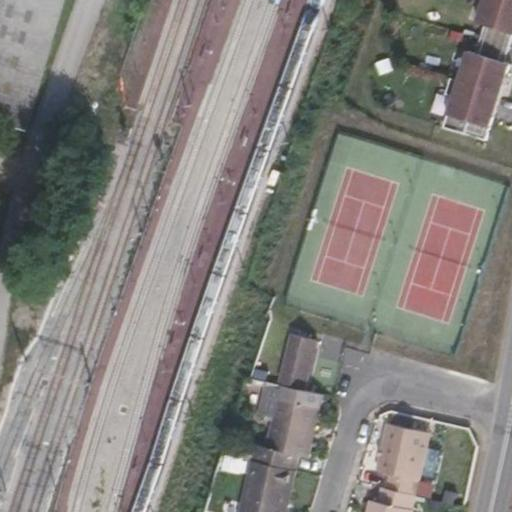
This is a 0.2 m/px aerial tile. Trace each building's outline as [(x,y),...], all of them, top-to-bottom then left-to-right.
[(0,0),(0,127),(24,134),(63,0),(0,0)] [(511,0),(482,0),(477,19),(485,22),(481,36),(510,45),(511,37),(511,0)] [(506,75),(511,60),(505,59),(510,45),(481,36),(476,50),(468,47),(458,78),(501,91),(506,75)] [(501,91),(458,78),(450,75),(445,92),(453,94),(444,125),(486,138),(494,114),(501,91)] [(309,389),(320,340),(296,334),(284,383),(309,389)] [(308,439),(310,430),(313,430),(321,391),(309,389),(284,383),(278,382),(265,445),(254,442),(251,458),(293,467),(297,453),(307,455),(311,439),(308,439)] [(415,493),(430,429),(386,419),(375,468),(388,471),(384,486),(415,493)] [(276,511),(280,498),(288,500),(295,467),(293,467),(251,458),(248,457),(235,511),(276,511)] [(409,511),(415,493),(384,486),(380,485),(377,499),(369,497),(365,511),(409,511)] [(284,511),(288,500),(280,498),(276,511),(284,511)]
